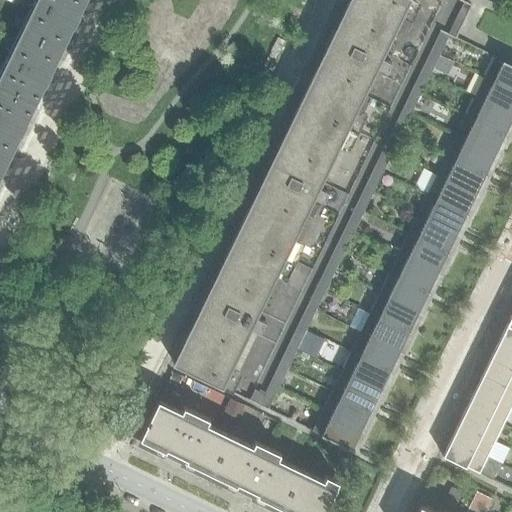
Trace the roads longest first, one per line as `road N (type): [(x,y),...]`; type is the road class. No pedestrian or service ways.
road 1 (residential): [(323,0),(95,465)]
road 2 (residential): [(511,248),(383,511)]
road 3 (residential): [(0,222),(106,0)]
